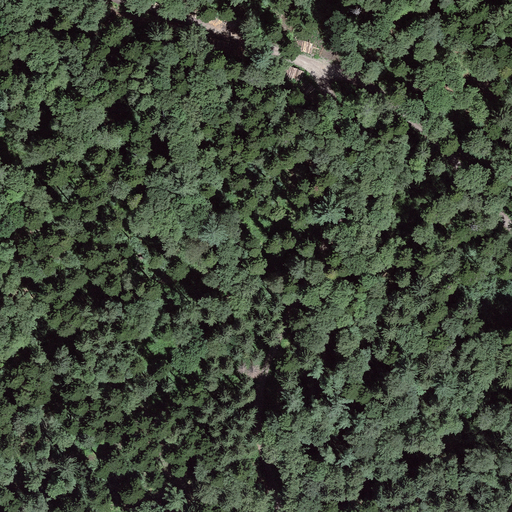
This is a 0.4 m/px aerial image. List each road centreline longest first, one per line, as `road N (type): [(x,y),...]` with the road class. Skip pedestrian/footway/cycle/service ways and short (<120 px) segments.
road 1 (track): [(511,230),(396,103),(350,78),(124,0)]
road 2 (track): [(363,85),(346,198),(255,392),(279,511)]
